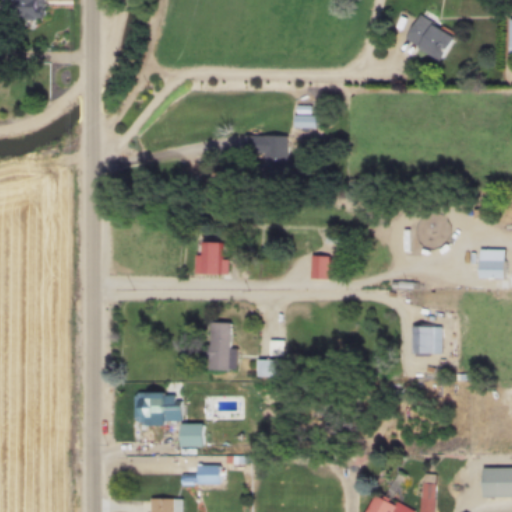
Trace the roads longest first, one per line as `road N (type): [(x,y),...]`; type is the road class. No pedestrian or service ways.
road 1 (residential): [(91,511),(89,0)]
road 2 (track): [(122,0),(109,51),(76,98),(36,126),(0,133)]
